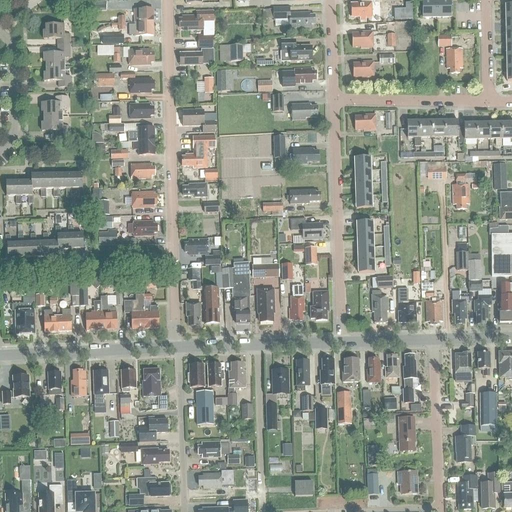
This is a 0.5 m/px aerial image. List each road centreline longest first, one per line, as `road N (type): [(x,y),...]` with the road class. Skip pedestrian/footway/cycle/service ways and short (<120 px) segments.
road 1 (residential): [(177,347),(166,0)]
road 2 (residential): [(339,344),(333,100)]
road 3 (tertiary): [(0,355),(177,347)]
road 4 (residential): [(439,509),(432,339)]
road 5 (residential): [(262,511),(257,346)]
road 6 (residential): [(184,511),(177,347)]
road 7 (residential): [(487,102),(333,100)]
road 8 (residential): [(0,147),(15,125),(14,55),(0,34)]
